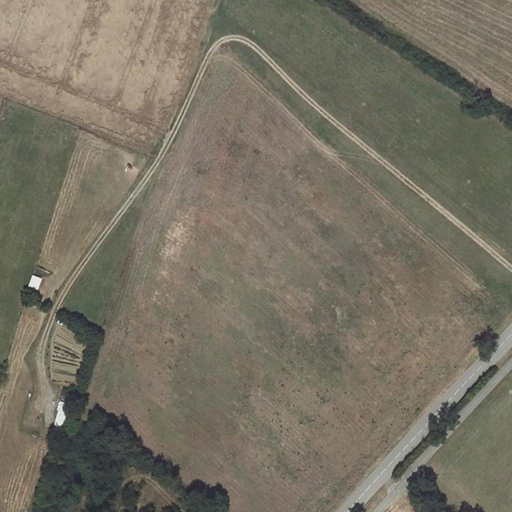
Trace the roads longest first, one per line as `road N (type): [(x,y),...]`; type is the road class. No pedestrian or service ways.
road 1 (track): [(511,270),(254,46),(223,40),(172,135),(71,277),(49,322),(40,364),(51,405),(24,511)]
road 2 (unclassified): [(347,511),(511,333)]
